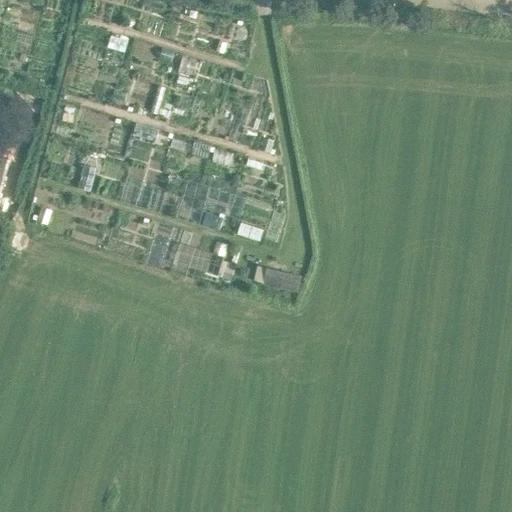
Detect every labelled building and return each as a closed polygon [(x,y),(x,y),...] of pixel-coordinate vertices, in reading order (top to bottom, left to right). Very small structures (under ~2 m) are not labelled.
[(128,40),(112,35),(109,46),(124,51),(128,40)] [(173,52),(162,48),(159,57),(171,61),(173,52)] [(198,60),(183,56),(178,72),(193,77),(198,60)] [(111,118),(84,109),(80,120),(108,128),(111,118)] [(158,131),(136,125),(133,134),(155,141),(158,131)] [(269,152),(273,141),(263,138),(260,149),(269,152)] [(207,158),(211,144),(196,140),(192,153),(207,158)] [(211,162),(229,166),(232,153),(214,149),(211,162)] [(80,184),(91,187),(96,169),(85,166),(80,184)] [(262,240),(273,203),(251,196),(239,233),(262,240)] [(51,211),(41,208),(37,222),(47,225),(51,211)] [(117,224),(135,230),(138,221),(120,215),(117,224)] [(216,242),(213,252),(223,255),(226,245),(216,242)] [(223,259),(219,269),(232,273),(235,264),(223,259)] [(298,290),(301,276),(265,267),(263,282),(298,290)]
